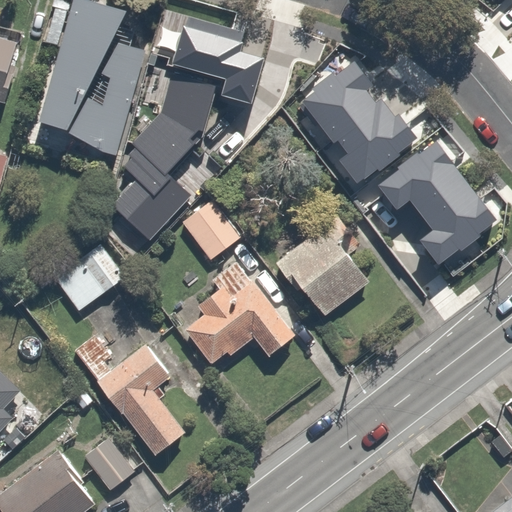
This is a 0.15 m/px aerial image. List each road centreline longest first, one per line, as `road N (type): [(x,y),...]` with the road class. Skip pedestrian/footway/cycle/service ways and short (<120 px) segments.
road 1 (secondary): [(257,511),(511,316)]
road 2 (residential): [(511,126),(440,41),(366,0)]
